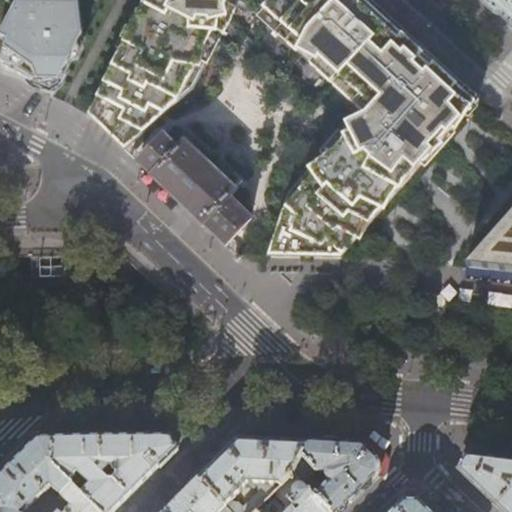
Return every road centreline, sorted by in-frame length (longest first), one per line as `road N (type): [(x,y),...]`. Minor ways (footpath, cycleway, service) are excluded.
road 1 (secondary): [(313,390),(119,205)]
road 2 (secondary): [(40,393),(239,388)]
road 3 (residential): [(139,511),(220,432),(239,388)]
road 4 (residential): [(0,127),(89,174),(119,205)]
road 5 (residential): [(366,511),(417,463),(425,399)]
road 6 (residential): [(511,84),(419,0)]
